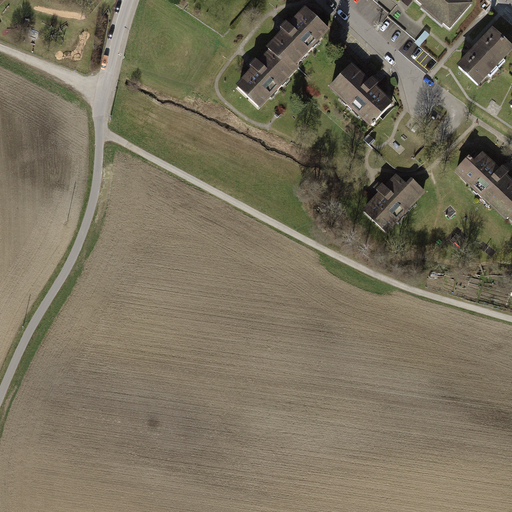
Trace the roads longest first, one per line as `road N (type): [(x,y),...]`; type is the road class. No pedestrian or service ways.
road 1 (track): [(511,320),(380,278),(99,131)]
road 2 (track): [(0,403),(87,227),(99,131)]
road 3 (residential): [(454,114),(421,92),(330,0)]
